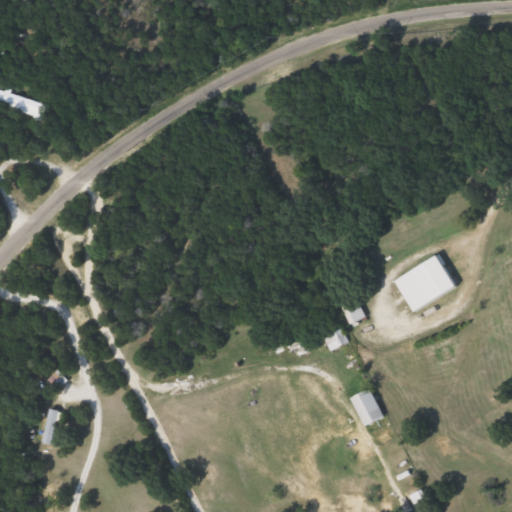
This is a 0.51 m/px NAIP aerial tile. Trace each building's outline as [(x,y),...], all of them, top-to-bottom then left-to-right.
[(33,114),(0,109),(0,86),(7,87),(5,96),(35,101),(33,114)] [(392,280),(433,254),(453,286),(412,312),(392,280)] [(363,317),(348,325),(335,299),(351,292),(363,317)] [(345,342),(329,351),(315,326),(331,317),(345,342)] [(350,395),(370,389),(380,418),(359,425),(350,395)] [(55,411),(49,444),(38,442),(45,409),(55,411)]
